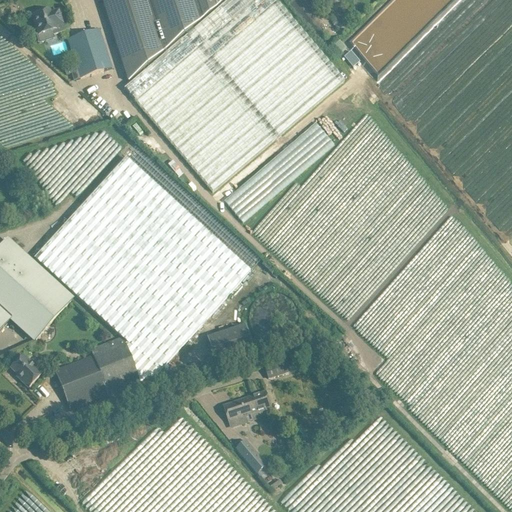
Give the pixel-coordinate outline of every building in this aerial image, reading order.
[(102,0),(129,85),(210,16),(229,0),(204,0),(196,3),(194,0),(102,0)] [(229,0),(210,16),(129,85),(125,89),(213,193),(344,82),(274,0),(229,0)] [(51,14),(50,10),(44,12),(42,11),(39,12),(38,14),(32,15),(39,35),(52,31),(53,35),(65,32),(58,11),(51,14)] [(99,30),(68,40),(80,79),(112,69),(99,30)] [(359,62),(350,52),(344,57),(353,68),(359,62)] [(138,139),(145,132),(136,122),(128,129),(138,139)] [(319,124),(224,200),(242,222),(337,146),(319,124)] [(91,350),(94,357),(55,372),(70,411),(154,379),(250,272),(126,159),(34,259),(121,339),(91,350)] [(0,316),(3,312),(36,342),(72,302),(6,242),(0,248),(0,316)] [(245,325),(207,338),(216,364),(254,352),(245,325)] [(74,362),(81,355),(74,349),(68,355),(74,362)] [(296,360),(266,370),(269,379),(299,370),(299,367),(314,362),(312,354),(297,359),(297,360),(296,360)] [(42,374),(23,357),(11,369),(22,380),(20,381),(28,388),(42,374)] [(253,397),(260,419),(274,414),(267,393),(253,397)] [(249,423),(260,419),(253,397),(223,407),(229,424),(247,418),(249,423)] [(209,429),(203,434),(214,447),(221,441),(209,429)] [(237,450),(258,475),(267,467),(247,442),(237,450)]
